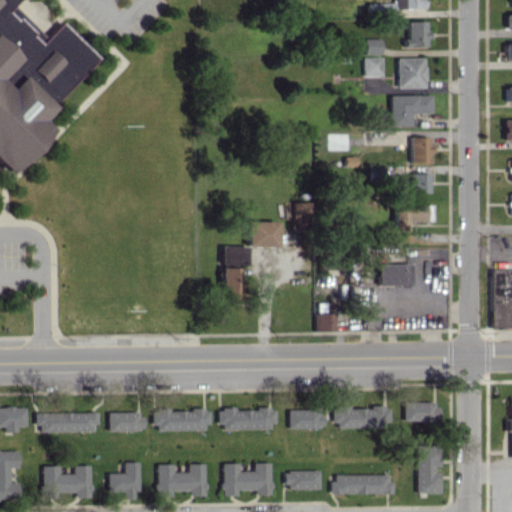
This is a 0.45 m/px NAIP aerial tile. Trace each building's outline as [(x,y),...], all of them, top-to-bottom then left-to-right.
[(364,16),(391,15),(390,2),(364,3),(364,16)] [(41,37),(10,5),(3,11),(34,44),(41,37)] [(423,20),(402,21),(403,46),(424,46),(423,20)] [(94,57),(57,22),(36,45),(43,52),(26,70),(56,98),(94,57)] [(377,38),(360,38),(361,53),(377,53),(377,38)] [(0,165),(6,171),(14,162),(17,165),(50,130),(39,119),(51,106),(17,75),(5,87),(0,82),(0,73),(15,58),(0,43),(0,165)] [(359,57),(359,76),(378,75),(377,56),(359,57)] [(392,57),(393,87),(421,86),(420,57),(392,57)] [(385,94),(386,125),(407,125),(407,112),(429,112),(428,94),(385,94)] [(380,129),(364,129),(364,144),(379,144),(380,129)] [(426,161),(427,136),(407,136),(406,161),(426,161)] [(426,191),(425,172),(408,172),(408,178),(390,179),(390,192),(426,191)] [(288,229),(304,229),(305,201),(289,201),(288,229)] [(429,206),(390,204),(389,228),(403,228),(403,219),(428,220),(429,206)] [(242,246),(273,246),(274,221),(243,220),(242,246)] [(374,285),(407,284),(406,262),(373,263),(374,285)] [(217,299),(236,298),(235,266),(216,267),(217,299)] [(311,331),(332,330),(331,312),(310,312),(311,331)] [(433,420),(433,400),(398,401),(399,421),(433,420)] [(21,425),(21,406),(0,406),(0,430),(12,430),(12,425),(21,425)] [(385,406),(329,406),(329,426),(385,426),(385,406)] [(269,428),(269,407),(214,408),(214,428),(269,428)] [(148,409),(149,430),(204,429),(203,408),(148,409)] [(282,410),(283,427),(319,426),(318,409),(282,410)] [(32,431),(91,430),(91,411),(32,412),(32,431)] [(103,430),(137,429),(137,411),(103,411),(103,430)] [(412,492),(435,492),(435,468),(434,443),(411,444),(412,492)] [(14,449),(0,449),(0,498),(14,498),(14,481),(6,481),(6,466),(14,466),(14,449)] [(104,472),(104,490),(120,490),(120,498),(134,498),(134,460),(120,461),(120,472),(104,472)] [(218,462),(218,495),(234,495),(234,489),(251,488),(251,494),(267,493),(266,461),(249,462),(249,470),(234,470),(234,462),(218,462)] [(152,463),(153,495),(168,495),(168,490),(186,490),(186,495),(201,495),(201,462),(184,462),(184,471),(169,471),(169,463),(152,463)] [(87,464),(69,464),(69,473),(55,473),(55,465),(38,465),(38,491),(71,491),(71,497),(87,496),(87,464)] [(315,469),(279,470),(280,487),(315,487),(315,469)] [(386,474),(327,473),(327,492),(386,493),(386,474)]
